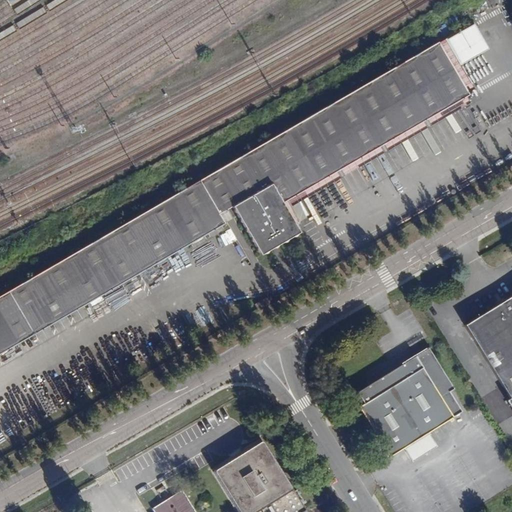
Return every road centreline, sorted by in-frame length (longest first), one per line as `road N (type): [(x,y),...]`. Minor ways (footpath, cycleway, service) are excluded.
road 1 (unknown): [(511,146),(226,301),(64,371),(0,410)]
road 2 (tertiary): [(0,503),(262,351)]
road 3 (tertiary): [(262,351),(511,205)]
road 4 (unknown): [(511,266),(446,304),(442,316),(511,426)]
road 5 (unclassified): [(262,351),(365,511)]
